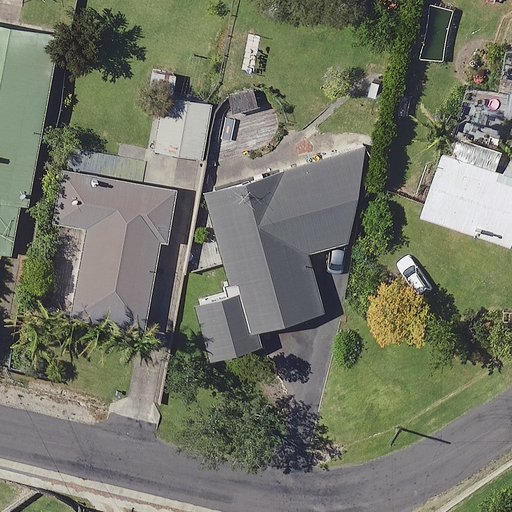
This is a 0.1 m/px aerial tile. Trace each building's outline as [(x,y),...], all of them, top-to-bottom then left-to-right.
[(0,0),(0,250),(18,254),(58,35),(20,28),(24,0),(0,0)] [(182,73),(154,68),(150,89),(164,91),(153,146),(203,156),(213,103),(178,97),(182,73)] [(359,149),(264,172),(260,156),(204,170),(233,292),(197,300),(210,354),(257,343),(253,326),(323,309),(309,249),(351,238),(359,149)] [(511,171),(448,149),(426,211),(511,241),(511,171)] [(177,186),(63,167),(54,218),(86,223),(80,264),(55,260),(48,305),(146,321),(161,234),(169,235),(177,186)]
